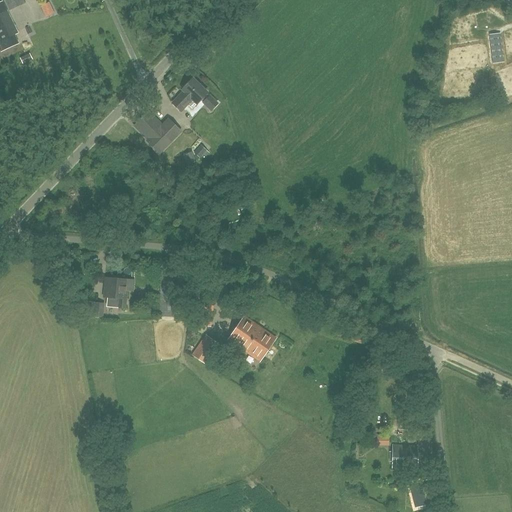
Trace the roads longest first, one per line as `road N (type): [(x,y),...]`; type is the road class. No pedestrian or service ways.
road 1 (unclassified): [(444,355),(226,259),(4,232)]
road 2 (unclassified): [(4,232),(227,0)]
road 3 (unknown): [(442,511),(434,350)]
